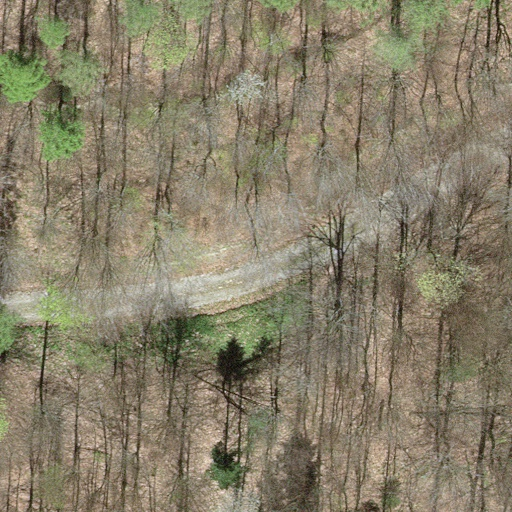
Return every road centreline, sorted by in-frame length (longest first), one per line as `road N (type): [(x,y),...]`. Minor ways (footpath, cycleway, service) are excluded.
road 1 (track): [(511,144),(328,249),(239,283),(0,314)]
road 2 (track): [(0,130),(191,133),(255,111),(451,0)]
